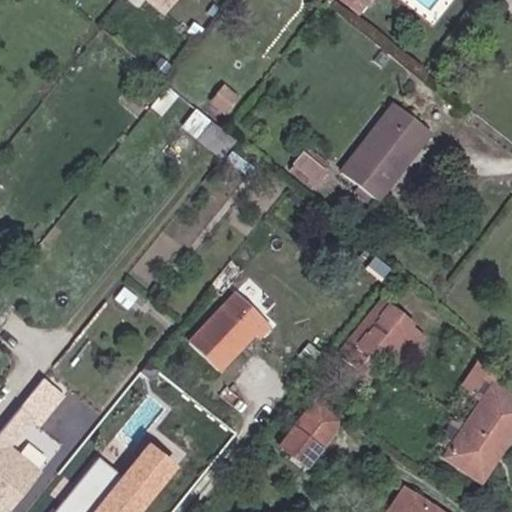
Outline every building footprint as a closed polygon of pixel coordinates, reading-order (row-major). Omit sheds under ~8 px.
[(175,0),(153,0),(169,11),(175,0)] [(224,113),(239,96),(225,83),(209,99),(224,113)] [(421,142),(430,128),(388,99),(339,170),(379,198),(403,165),(394,159),(411,135),(421,142)] [(194,107),(180,128),(223,157),(238,136),(194,107)] [(394,159),(403,165),(421,142),(411,135),(394,159)] [(306,149),(288,169),(309,188),(327,169),(306,149)] [(478,270),(491,278),(499,268),(487,259),(478,270)] [(374,292),(338,351),(387,381),(423,322),(374,292)] [(241,332),(247,336),(259,323),(225,293),(182,341),(209,366),(241,332)] [(442,450),(475,473),(511,420),(511,394),(492,380),(442,450)] [(316,425),(325,413),(303,397),(294,408),(316,425)] [(268,441),(289,458),(316,425),(294,408),(268,441)] [(0,479),(17,459),(0,445),(21,419),(10,411),(0,422),(0,479)] [(142,511),(174,467),(138,441),(122,464),(132,470),(127,477),(98,456),(57,511),(142,511)] [(0,479),(0,508),(31,470),(17,459),(0,479)] [(394,511),(412,488),(401,481),(379,511),(394,511)] [(202,501),(214,511),(218,511),(229,500),(213,487),(202,501)] [(446,511),(412,488),(394,511),(446,511)]
